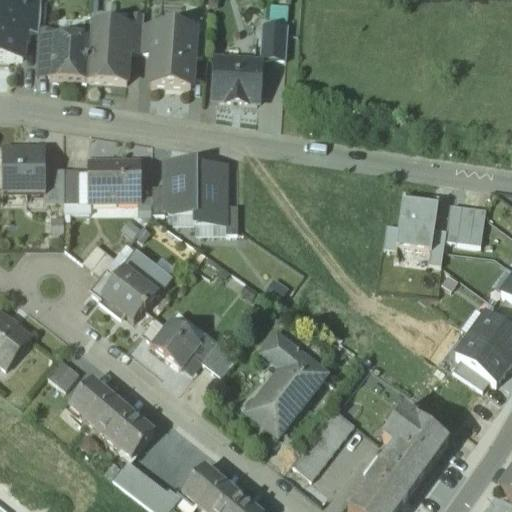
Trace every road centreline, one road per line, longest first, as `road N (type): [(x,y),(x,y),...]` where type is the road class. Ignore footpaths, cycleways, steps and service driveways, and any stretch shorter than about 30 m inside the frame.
road 1 (unclassified): [(511,187),(0,114)]
road 2 (residential): [(305,511),(26,296)]
